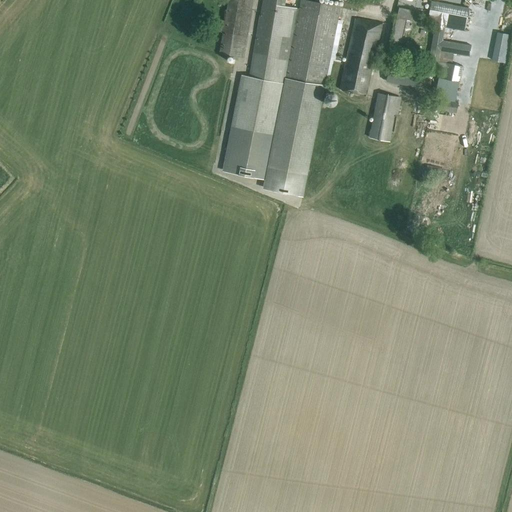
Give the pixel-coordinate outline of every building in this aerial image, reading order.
[(228,0),(219,53),(243,57),(252,0),(228,0)] [(285,0),(262,0),(254,54),(249,76),(242,75),(223,171),(265,179),(263,187),(303,195),(340,8),(301,1),(300,7),(285,4),(285,0)] [(394,16),(407,19),(408,14),(406,13),(409,2),(401,0),(399,0),(397,10),(395,10),(394,16)] [(469,8),(431,1),(428,18),(435,20),(427,67),(444,70),(442,79),(459,82),(463,66),(446,62),(448,53),(469,56),(471,45),(443,40),(443,39),(445,27),(465,31),(469,8)] [(366,94),(383,23),(356,18),(340,89),(366,94)] [(391,74),(391,85),(421,84),(421,72),(391,74)] [(337,102),(337,101),(337,98),(337,97),(336,96),(335,94),(334,93),(332,93),(331,93),(329,93),(328,93),(326,95),(325,96),(325,97),(324,99),(324,100),(325,102),(325,103),(326,104),(328,105),(329,106),(331,106),(332,106),(334,105),(335,104),(336,103),(337,102)] [(398,116),(401,97),(378,93),(370,137),(389,141),(395,142),(396,133),(391,132),(394,115),(398,116)] [(435,109),(456,113),(458,103),(437,99),(435,109)]
